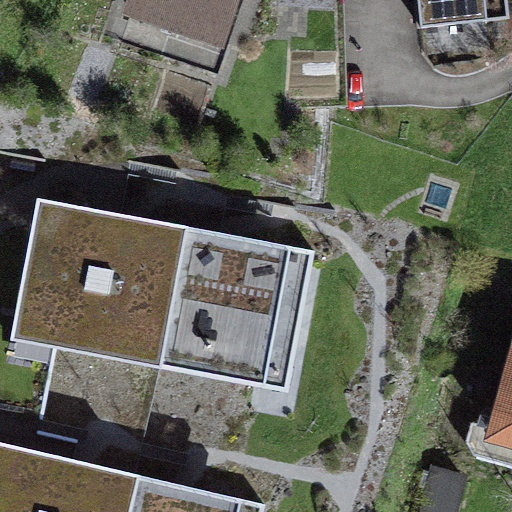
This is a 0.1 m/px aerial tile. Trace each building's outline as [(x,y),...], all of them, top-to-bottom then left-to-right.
[(127,0),(123,16),(231,47),(243,0),(127,0)] [(356,103),(352,0),(290,0),(295,105),(356,103)] [(22,209),(0,329),(0,345),(280,397),(305,261),(22,209)] [(473,451),(511,460),(511,327),(504,326),(473,451)] [(246,511),(0,455),(0,511),(246,511)]
